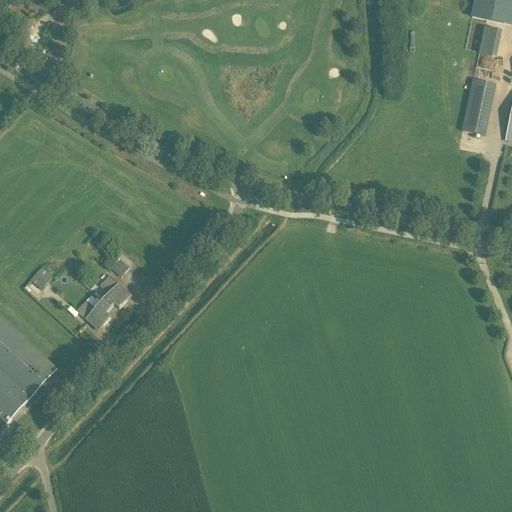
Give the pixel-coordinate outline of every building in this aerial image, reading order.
[(0,10),(7,15),(13,4),(6,0),(5,0),(0,10)] [(476,0),(472,19),(503,26),(508,0),(476,0)] [(114,267),(124,277),(130,270),(119,261),(114,267)] [(41,291),(53,279),(42,269),(30,281),(41,291)] [(103,302),(112,310),(110,309),(114,304),(120,310),(128,301),(117,291),(122,286),(111,276),(106,281),(111,286),(106,292),(109,295),(103,302)] [(111,311),(112,310),(103,302),(96,309),(93,306),(87,312),(82,307),(77,312),(89,323),(93,318),(104,328),(112,319),(106,313),(110,309),(111,311)] [(0,417),(8,425),(48,382),(59,370),(0,316),(0,417)]
